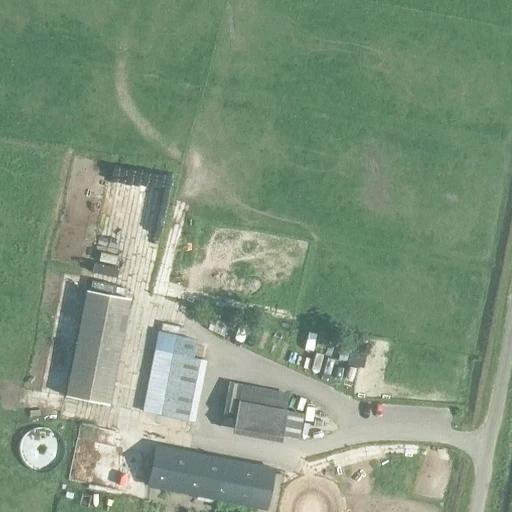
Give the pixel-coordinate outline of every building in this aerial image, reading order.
[(85,290),(64,396),(109,405),(130,299),(85,290)] [(160,332),(157,331),(141,412),(193,422),(206,360),(200,359),(203,346),(195,344),(196,339),(182,336),(184,328),(162,323),(160,332)] [(351,341),(347,365),(358,367),(363,344),(351,341)] [(288,393),(228,382),(222,416),(234,418),(231,433),(279,442),(288,393)] [(61,453),(61,452),(60,445),(58,441),(56,438),(52,434),(48,432),(41,431),(34,431),(29,433),(26,436),(23,439),(20,443),(19,448),(18,451),(19,456),(20,460),(24,467),(31,471),(36,473),(39,473),(44,473),(49,471),(55,467),(59,461),(61,453)] [(146,487),(266,511),(275,468),(155,444),(146,487)]
